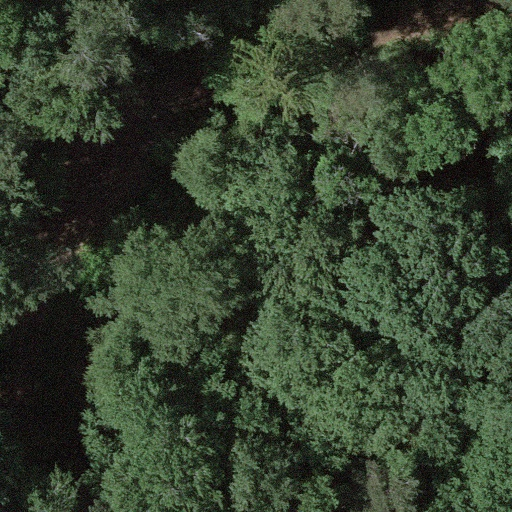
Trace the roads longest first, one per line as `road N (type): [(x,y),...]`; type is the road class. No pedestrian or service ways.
road 1 (track): [(488,0),(141,108)]
road 2 (track): [(0,252),(61,230),(141,108)]
